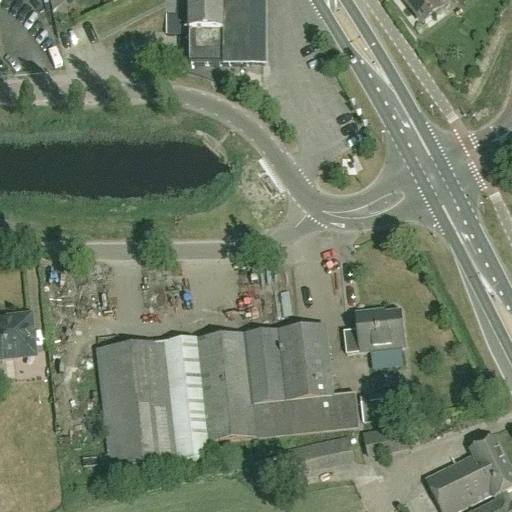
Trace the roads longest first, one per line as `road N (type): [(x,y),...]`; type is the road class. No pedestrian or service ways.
road 1 (tertiary): [(0,94),(196,99),(256,133),(315,209)]
road 2 (unclassified): [(0,253),(253,249),(279,240),(315,209)]
road 3 (primary): [(436,180),(330,0)]
road 4 (primary): [(511,331),(436,180)]
road 5 (tertiary): [(315,209),(361,214),(436,180)]
